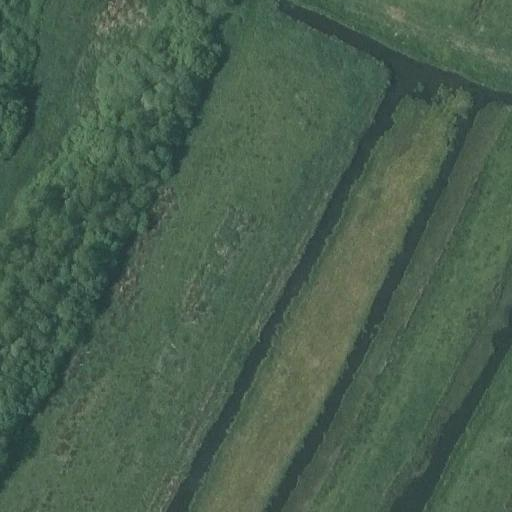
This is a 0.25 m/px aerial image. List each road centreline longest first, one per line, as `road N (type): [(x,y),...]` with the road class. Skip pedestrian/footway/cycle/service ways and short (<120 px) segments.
road 1 (track): [(265,0),(33,511)]
road 2 (track): [(511,63),(436,44),(340,0)]
road 3 (track): [(61,0),(35,125)]
